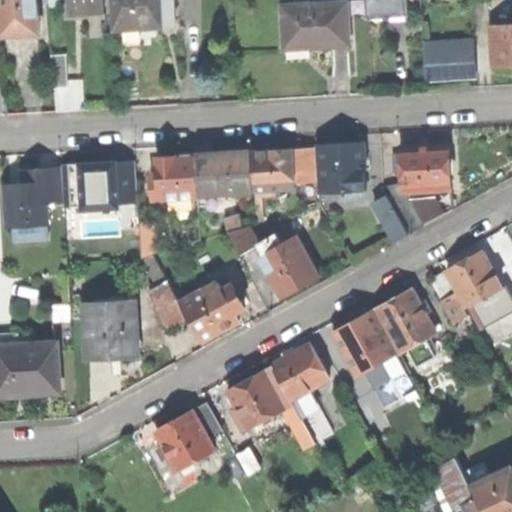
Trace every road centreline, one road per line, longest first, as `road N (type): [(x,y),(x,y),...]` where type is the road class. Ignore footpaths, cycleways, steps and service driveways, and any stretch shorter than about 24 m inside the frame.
road 1 (residential): [(0,442),(79,439),(511,198)]
road 2 (residential): [(511,102),(0,134)]
